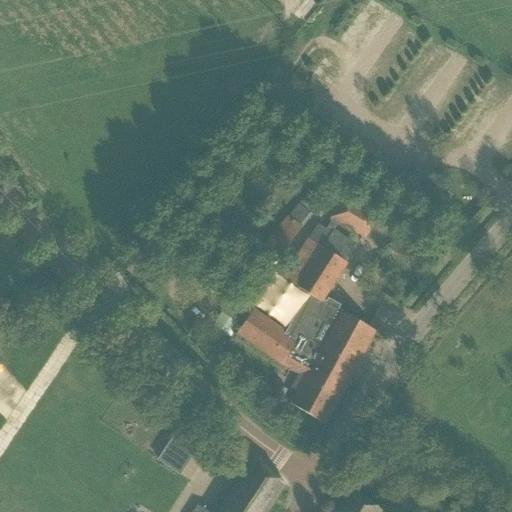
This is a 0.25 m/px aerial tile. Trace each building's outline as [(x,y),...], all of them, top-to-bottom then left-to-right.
[(344,197),(330,217),(364,239),(377,218),(344,197)] [(287,216),(263,245),(277,257),(301,227),(287,216)] [(331,229),(320,247),(343,262),(355,244),(331,229)] [(320,247),(306,239),(281,278),(307,295),(321,303),(346,264),(343,262),(320,247)] [(279,343),(246,319),(235,334),(279,366),(304,379),(290,405),(323,425),(374,332),(336,311),(337,308),(326,301),(324,305),(321,303),(307,295),(286,333),(279,343)] [(239,306),(228,298),(219,311),(229,318),(239,306)] [(63,369),(39,405),(176,497),(200,462),(63,369)] [(274,384),(265,400),(277,406),(286,390),(274,384)] [(115,511),(127,511),(141,489),(29,419),(11,447),(115,511)] [(0,511),(92,511),(5,456),(0,462),(0,511)] [(252,459),(240,475),(215,511),(202,511),(196,508),(193,511),(266,511),(284,485),(252,459)] [(380,511),(382,510),(350,491),(336,511),(380,511)] [(143,497),(133,511),(163,511),(164,510),(143,497)]
